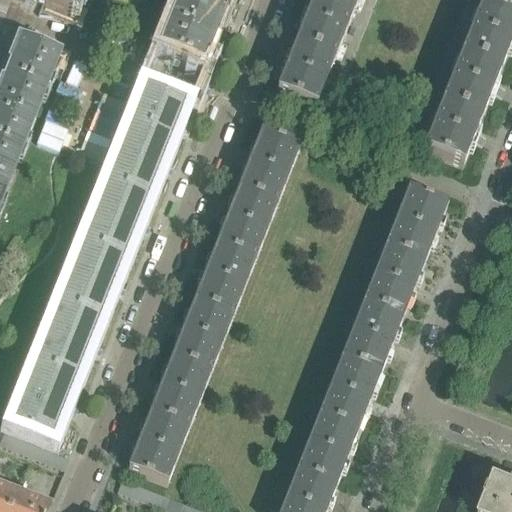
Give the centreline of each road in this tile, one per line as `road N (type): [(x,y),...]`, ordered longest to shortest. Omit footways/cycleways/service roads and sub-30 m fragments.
road 1 (residential): [(71,511),(271,0)]
road 2 (residential): [(511,169),(418,403)]
